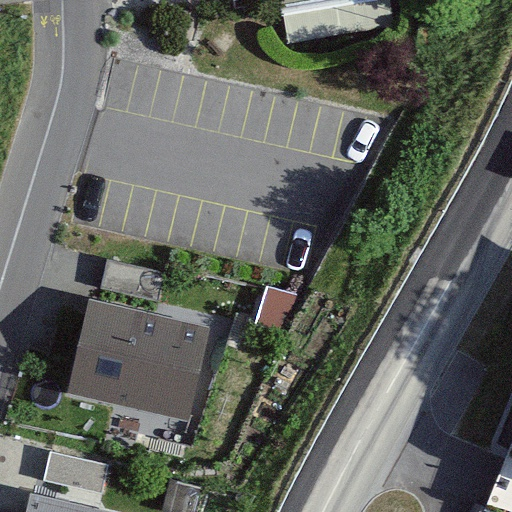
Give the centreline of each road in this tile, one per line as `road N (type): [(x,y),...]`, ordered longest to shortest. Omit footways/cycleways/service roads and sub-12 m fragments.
road 1 (secondary): [(511,174),(324,511)]
road 2 (residential): [(76,0),(84,68),(0,343)]
